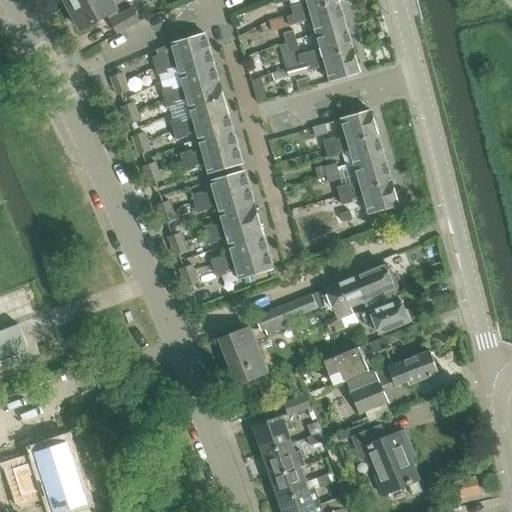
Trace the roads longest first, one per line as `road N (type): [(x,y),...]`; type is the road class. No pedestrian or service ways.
road 1 (secondary): [(234,511),(174,338),(61,82)]
road 2 (residential): [(506,383),(489,352),(418,76)]
road 3 (residential): [(252,126),(216,13),(61,82)]
road 4 (residential): [(252,126),(418,76)]
road 5 (residential): [(288,254),(252,126)]
